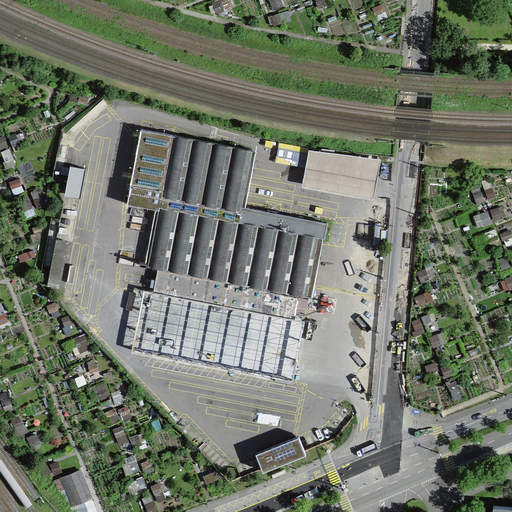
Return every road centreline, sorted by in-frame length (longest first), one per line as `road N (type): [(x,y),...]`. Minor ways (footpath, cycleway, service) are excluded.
road 1 (residential): [(423,0),(391,367),(391,455)]
road 2 (secondary): [(391,455),(251,511)]
road 3 (secondary): [(511,410),(391,455)]
